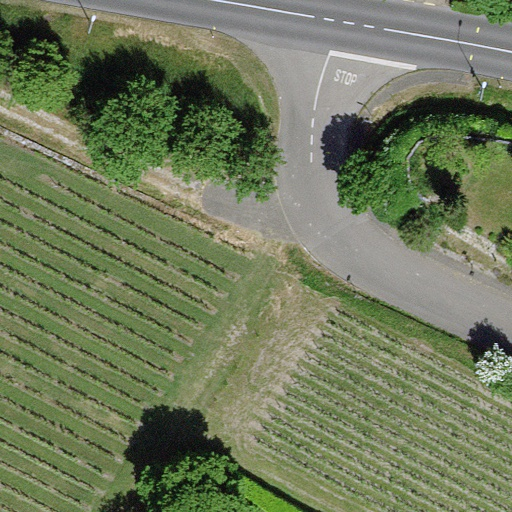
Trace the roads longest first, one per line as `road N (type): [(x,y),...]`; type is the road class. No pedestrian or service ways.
road 1 (residential): [(511,327),(386,270),(353,246),(317,200),(318,90),(344,22)]
road 2 (track): [(328,218),(269,214),(208,192),(0,99)]
road 3 (secondary): [(511,50),(344,22)]
road 4 (secondary): [(344,22),(213,0)]
